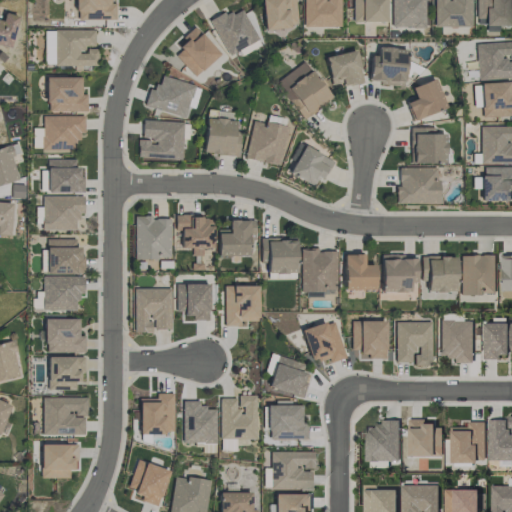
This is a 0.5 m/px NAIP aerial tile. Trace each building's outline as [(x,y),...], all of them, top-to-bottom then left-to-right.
[(104,0),(73,0),(73,5),(62,5),(62,19),(113,19),(114,3),(105,2),(104,0)] [(294,24),(292,0),(259,0),(261,30),(286,28),(286,24),(294,24)] [(338,27),(338,0),(300,0),(301,26),(338,27)] [(383,0),(350,0),(350,22),(383,23),(383,0)] [(422,0),(389,0),(389,27),(422,27),(422,0)] [(469,26),(468,0),(431,0),(432,27),(469,26)] [(508,25),(507,0),(473,0),(474,18),(483,18),(483,32),(496,31),(496,26),(508,25)] [(256,39),(238,6),(208,22),(226,55),(256,39)] [(172,54),(192,76),(217,53),(192,26),(180,37),(185,42),(172,54)] [(95,66),(96,48),(92,47),(93,30),(53,29),(53,65),(95,66)] [(43,30),(43,64),(52,64),(52,30),(43,30)] [(511,78),(511,41),(474,43),(475,80),(511,78)] [(404,49),(369,47),(367,83),(402,84),(404,49)] [(323,57),(329,85),(339,83),(340,87),(361,82),(353,50),(323,57)] [(329,97),(301,61),(278,80),(307,116),(329,97)] [(141,106),(183,118),(192,84),(158,75),(154,90),(146,88),(141,106)] [(84,112),(84,94),(79,94),(79,77),(45,77),(44,111),(84,112)] [(444,108),(432,78),(408,88),(413,99),(403,102),(410,121),(444,108)] [(511,81),(478,83),(480,117),(508,116),(508,108),(511,107),(511,103),(511,96),(511,95),(511,81)] [(82,115),(40,114),(39,150),(58,150),(58,152),(75,152),(75,133),(82,133),(82,115)] [(232,119),(202,118),(201,154),(236,155),(237,132),(232,131),(232,119)] [(286,127),(250,119),(242,158),(277,165),(286,127)] [(179,159),(181,122),(140,120),(139,140),(136,140),(135,157),(179,159)] [(511,126),(477,127),(477,163),(511,163),(511,126)] [(408,163),(443,163),(443,134),(432,134),(432,128),(408,127),(408,163)] [(313,187),(329,160),(302,144),(286,172),(313,187)] [(75,159),(45,159),(44,192),(81,193),(81,179),(75,179),(75,159)] [(479,202),(511,201),(511,183),(511,182),(511,167),(479,168),(479,202)] [(395,204),(436,203),(435,168),(394,168),(395,204)] [(80,196),(40,196),(40,230),(73,230),(73,219),(80,219),(80,196)] [(131,258),(168,259),(168,219),(149,219),(149,216),(132,215),(131,258)] [(173,215),(174,236),(179,236),(179,248),(200,248),(211,248),(210,226),(204,226),(204,215),(173,215)] [(247,256),(247,235),(252,235),(252,219),(226,220),(226,230),(215,230),(215,256),(247,256)] [(293,237),(258,238),(258,252),(264,252),(265,273),(294,272),(293,237)] [(73,239),(45,239),(45,273),(82,274),(82,259),(78,259),(78,247),(73,247),(73,239)] [(334,251),(315,251),(315,248),(298,249),(299,292),(326,291),(326,290),(334,290),(334,251)] [(373,265),(361,264),(361,254),(342,254),(341,289),(372,290),(373,265)] [(511,254),(500,254),(500,298),(511,297),(511,254)] [(414,282),(414,255),(378,256),(378,292),(407,292),(407,283),(414,282)] [(494,295),(494,255),(459,255),(459,294),(494,295)] [(454,256),(419,257),(420,282),(425,282),(425,292),(455,291),(454,256)] [(81,277),(41,276),(40,310),(75,311),(75,294),(81,294),(81,277)] [(173,312),(182,312),(182,319),(207,318),(206,283),(173,284),(173,312)] [(255,285),(221,285),(222,326),(238,326),(238,321),(256,321),(255,285)] [(168,329),(169,289),(132,288),(131,333),(150,333),(150,329),(168,329)] [(42,352),(82,352),(82,336),(77,336),(77,318),(42,318),(42,352)] [(383,320),(348,321),(349,350),(357,350),(357,359),(383,359),(383,320)] [(472,362),(471,320),(437,321),(438,357),(454,357),(454,362),(472,362)] [(333,321),(300,329),(309,363),(326,358),(327,362),(342,358),(333,321)] [(393,362),(409,362),(409,351),(413,351),(413,365),(429,365),(429,322),(393,321),(393,362)] [(482,359),(498,359),(498,353),(511,352),(511,323),(482,323),(482,359)] [(307,366),(276,355),(265,387),(297,397),(307,366)] [(82,357),(45,357),(45,390),(76,390),(75,370),(82,370),(82,357)] [(137,435),(172,434),(171,393),(154,393),(154,398),(136,399),(137,435)] [(217,399),(218,451),(233,451),(233,445),(246,445),(246,439),(253,439),(253,395),(237,395),(238,410),(233,410),(233,399),(217,399)] [(40,396),(40,435),(83,435),(83,396),(40,396)] [(213,444),(214,408),(196,407),(197,401),(180,400),(179,443),(213,444)] [(305,439),(305,426),(298,426),(298,405),(289,405),(289,400),(279,400),(279,405),(264,405),(263,430),(268,430),(267,439),(305,439)] [(487,460),(511,460),(511,416),(505,416),(505,419),(486,419),(487,460)] [(440,428),(433,428),(432,423),(423,423),(423,419),(406,419),(407,457),(440,456),(440,428)] [(398,460),(397,420),(380,420),(380,425),(363,426),(364,461),(398,460)] [(466,427),(449,426),(449,463),(483,463),(484,422),(466,421),(466,427)] [(309,488),(308,470),(312,469),(312,450),(268,450),(268,488),(309,488)] [(156,506),(166,469),(133,460),(125,489),(140,493),(138,501),(156,506)] [(167,511),(203,511),(207,480),(171,476),(167,511)] [(436,511),(437,484),(401,484),(400,511),(436,511)] [(511,511),(511,484),(489,486),(489,511),(511,511)] [(395,511),(395,489),(362,489),(362,511),(395,511)] [(476,511),(477,489),(443,489),(442,511),(476,511)] [(248,511),(249,492),(217,492),(217,511),(248,511)] [(307,511),(308,494),(273,493),(272,511),(307,511)]
